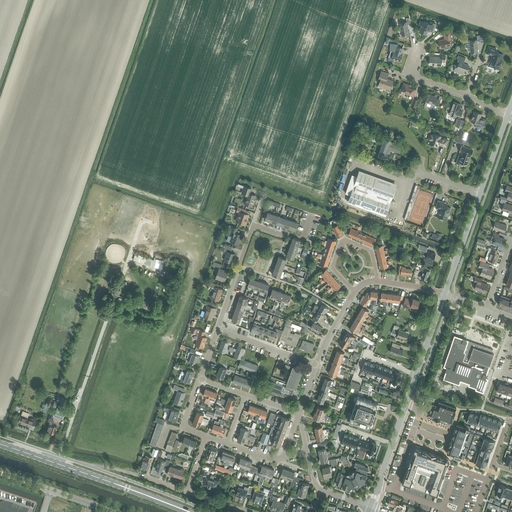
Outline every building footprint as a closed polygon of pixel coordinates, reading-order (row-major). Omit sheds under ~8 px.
[(399,28),(400,32),(401,32),(402,36),(409,35),(407,24),(411,23),(409,17),(406,18),(407,22),(399,23),(400,28),(399,28)] [(419,32),(426,34),(428,30),(433,32),(436,24),(430,22),(429,24),(420,20),(419,25),(421,26),(419,32)] [(439,41),(441,48),(451,46),(450,39),(453,39),(451,32),(444,33),(445,39),(439,41)] [(470,49),(471,53),(478,53),(477,42),(481,41),(481,43),(484,43),(484,36),(481,36),(481,35),(477,36),(477,39),(470,40),(470,44),(469,44),(469,49),(470,49)] [(389,57),(389,59),(388,59),(394,61),(394,60),(400,61),(402,54),(401,54),(403,49),(398,47),(398,45),(398,46),(398,45),(391,43),(390,50),(391,50),(389,57)] [(486,67),(495,70),(495,68),(499,70),(501,64),(500,64),(503,55),(499,53),(496,48),(489,46),(486,53),(492,56),(490,62),(488,63),(486,67)] [(429,65),(441,66),(441,62),(445,62),(446,56),(442,56),(442,58),(430,57),(429,65)] [(458,65),(457,68),(459,69),(458,72),(458,73),(462,74),(463,74),(465,71),(467,71),(469,66),(464,64),(466,58),(458,56),(457,59),(459,59),(457,65),(458,65)] [(380,81),(378,86),(385,88),(385,89),(390,91),(393,81),(387,79),(389,74),(381,72),(378,80),(380,81)] [(403,93),(414,97),(416,90),(409,87),(410,85),(404,83),(401,90),(404,91),(403,93)] [(433,107),(433,106),(437,108),(439,103),(441,96),(437,95),(436,97),(428,94),(424,105),(433,107)] [(462,111),(459,110),(461,105),(453,102),(451,108),(450,107),(448,107),(447,109),(446,110),(447,112),(448,113),(449,114),(457,117),(460,118),(462,111)] [(478,113),(475,112),(474,112),(471,122),(477,124),(476,127),(483,129),(485,122),(480,120),(482,114),(478,113)] [(456,127),(462,128),(464,121),(458,119),(456,127)] [(430,143),(436,146),(437,144),(446,146),(448,140),(440,137),(441,136),(433,134),(432,135),(431,135),(430,135),(429,136),(428,137),(429,138),(429,139),(429,140),(430,140),(431,140),(430,143)] [(394,143),(394,142),(384,139),(378,156),(389,160),(391,155),(390,154),(391,150),(399,153),(402,146),(394,143)] [(459,162),(467,165),(467,164),(468,164),(469,160),(470,155),(471,156),(473,150),(462,146),(460,152),(462,152),(459,159),(460,159),(459,162)] [(348,200),(386,214),(396,186),(359,172),(348,200)] [(244,204),(252,207),(256,195),(250,193),(252,189),(244,186),(242,193),(248,195),(244,204)] [(447,206),(444,204),(444,203),(438,201),(436,208),(441,210),(440,212),(439,212),(439,213),(438,217),(440,218),(440,219),(441,219),(441,220),(442,220),(443,220),(444,220),(444,219),(446,220),(447,215),(448,216),(451,208),(447,207),(447,206)] [(511,205),(504,203),(502,210),(509,213),(509,215),(511,216),(511,205)] [(240,224),(240,223),(245,225),(247,219),(248,219),(249,215),(245,213),(246,210),(238,207),(236,212),(239,213),(236,221),(238,222),(238,223),(240,224)] [(265,220),(271,222),(274,215),(268,213),(265,220)] [(271,222),(277,224),(280,217),(274,215),(271,222)] [(277,224),(283,226),(286,219),(280,217),(277,224)] [(334,231),(333,232),(333,233),(335,233),(337,237),(344,234),(339,224),(341,223),(338,218),(330,222),(334,231)] [(286,219),(283,226),(289,228),(292,221),(286,219)] [(289,228),(296,231),(298,223),(292,221),(289,228)] [(505,232),(507,226),(495,222),(493,228),(500,231),(499,234),(506,236),(507,233),(505,232)] [(230,229),(229,231),(232,232),(230,237),(228,237),(227,241),(231,242),(239,244),(242,236),(239,235),(240,234),(236,233),(238,228),(229,225),(227,228),(230,229)] [(348,235),(354,238),(357,231),(351,228),(352,226),(349,225),(346,231),(349,232),(348,235)] [(358,229),(357,231),(354,238),(360,241),(363,233),(359,232),(360,230),(361,227),(359,226),(358,229)] [(360,241),(366,243),(369,236),(363,233),(360,241)] [(493,233),(490,243),(502,247),(504,239),(502,238),(502,239),(498,238),(499,235),(493,233)] [(366,243),(372,246),(375,239),(369,236),(366,243)] [(291,244),(298,247),(300,241),(293,238),(291,244)] [(322,243),(326,245),(334,247),(336,241),(328,239),(327,241),(326,241),(325,242),(322,241),(322,243)] [(324,251),(332,253),(334,247),(326,245),(322,243),(322,241),(320,241),(319,243),(321,244),(321,245),(324,246),(326,247),(324,251)] [(224,260),(232,263),(235,254),(231,252),(232,247),(227,246),(228,245),(225,244),(225,245),(227,245),(225,251),(227,252),(224,260)] [(289,250),(296,253),(298,247),(291,244),(289,250)] [(419,245),(418,249),(422,250),(421,252),(427,254),(426,258),(433,260),(435,254),(426,251),(428,247),(419,245)] [(496,253),(497,250),(488,247),(487,250),(491,251),(488,260),(496,263),(499,254),(496,253)] [(287,256),(294,259),(296,253),(289,250),(287,256)] [(318,256),(322,257),(329,260),(332,253),(324,251),(323,255),(318,254),(318,256)] [(162,268),(164,262),(135,253),(134,259),(162,268)] [(277,263),(284,265),(286,259),(279,256),(277,263)] [(320,264),(327,266),(329,260),(322,257),(318,256),(317,258),(320,259),(321,259),(320,264)] [(482,268),(480,275),(491,279),(494,270),(488,268),(490,265),(481,262),(479,267),(482,268)] [(275,269),(282,271),(284,265),(277,263),(275,269)] [(402,267),(402,266),(399,265),(397,274),(404,275),(404,274),(411,275),(412,269),(406,268),(406,267),(402,267)] [(421,278),(427,280),(430,269),(424,267),(424,266),(422,265),(420,271),(423,272),(421,278)] [(215,279),(224,282),(228,272),(219,268),(215,279)] [(281,274),(282,271),(275,269),(272,275),(283,278),(284,275),(281,274)] [(321,275),(325,279),(330,274),(326,270),(321,275)] [(325,279),(328,283),(334,278),(330,274),(325,279)] [(471,275),(470,277),(475,279),(474,281),(474,282),(476,283),(474,289),(478,290),(478,292),(481,292),(482,292),(485,293),(488,285),(481,282),(482,279),(476,277),(473,276),(471,275)] [(248,286),(254,288),(257,281),(251,278),(248,286)] [(328,283),(332,287),(337,282),(334,278),(328,283)] [(210,298),(219,301),(223,290),(219,288),(220,285),(206,281),(205,284),(214,288),(210,298)] [(257,281),(254,288),(260,290),(263,283),(257,281)] [(337,282),(332,287),(336,291),(341,286),(337,282)] [(260,290),(266,292),(269,285),(263,283),(260,290)] [(270,297),(276,299),(279,291),(273,289),(270,297)] [(274,305),(277,306),(279,300),(282,301),(285,294),(279,291),(276,299),(274,305)] [(360,303),(366,306),(371,299),(370,299),(371,293),(367,293),(365,297),(363,296),(360,303)] [(280,307),(283,308),(285,302),(288,303),(291,296),(285,294),(282,301),(280,307)] [(246,305),(248,306),(249,303),(246,302),(248,299),(240,296),(238,302),(246,305)] [(498,305),(504,307),(507,298),(501,296),(498,305)] [(403,306),(410,309),(411,306),(417,308),(420,301),(411,298),(411,300),(406,298),(403,306)] [(203,317),(212,320),(213,315),(214,315),(216,308),(214,308),(215,305),(206,302),(205,305),(207,305),(205,312),(202,311),(201,315),(203,316),(203,317)] [(236,308),(243,311),(246,305),(238,302),(236,308)] [(316,305),(314,308),(318,310),(318,311),(324,314),(325,311),(327,312),(329,308),(322,304),(320,307),(316,305)] [(234,314),(241,317),(243,311),(236,308),(234,314)] [(313,320),(317,322),(318,320),(320,321),(324,314),(318,311),(318,310),(314,308),(311,312),(316,315),(314,317),(313,320)] [(359,313),(366,317),(371,320),(372,317),(370,316),(367,314),(369,311),(362,308),(359,313)] [(363,322),(364,319),(367,321),(367,320),(370,322),(371,320),(366,317),(359,313),(356,318),(363,322)] [(232,320),(239,323),(241,317),(234,314),(232,320)] [(353,324),(362,329),(365,330),(366,328),(363,327),(361,325),(363,322),(356,318),(353,324)] [(310,327),(319,332),(322,327),(316,324),(317,322),(313,320),(312,321),(313,323),(310,327)] [(251,331),(257,333),(260,326),(261,323),(255,321),(251,331)] [(356,333),(358,334),(360,330),(361,331),(363,333),(365,330),(362,329),(353,324),(350,329),(356,333)] [(397,336),(406,339),(409,332),(406,331),(406,332),(399,330),(400,327),(394,325),(393,330),(392,333),(397,335),(397,336)] [(263,335),(266,328),(260,326),(257,333),(263,335)] [(266,328),(263,335),(269,337),(272,330),(273,327),(270,326),(269,329),(266,328)] [(196,336),(195,336),(194,338),(197,340),(195,345),(203,348),(206,338),(204,336),(205,332),(192,327),(190,332),(196,334),(197,335),(196,336)] [(269,337),(275,340),(277,336),(280,337),(280,336),(282,331),(276,328),(275,331),(272,330),(269,337)] [(285,342),(293,345),(294,342),(297,343),(299,338),(289,335),(290,333),(286,331),(286,332),(282,331),(280,336),(287,339),(285,342)] [(349,341),(352,343),(355,338),(347,333),(344,338),(349,341)] [(446,372),(444,379),(459,384),(460,380),(470,383),(469,386),(469,385),(476,388),(476,390),(481,391),(483,392),(485,387),(488,379),(485,378),(487,375),(486,375),(489,366),(494,354),(493,353),(493,354),(492,353),(493,349),(481,345),(466,340),(463,339),(454,336),(452,344),(444,366),(444,367),(447,368),(446,372)] [(338,344),(345,348),(349,341),(344,338),(343,341),(341,340),(338,344)] [(219,346),(227,349),(228,346),(229,343),(222,340),(219,346)] [(301,348),(309,351),(310,349),(312,349),(314,344),(304,340),(301,348)] [(391,346),(389,352),(401,356),(403,351),(399,349),(401,345),(393,343),(391,346)] [(188,362),(197,365),(200,356),(194,354),(196,350),(186,346),(185,350),(189,351),(189,352),(191,353),(188,362)] [(219,346),(218,351),(225,354),(227,349),(219,346)] [(337,351),(335,357),(348,361),(349,359),(343,357),(344,353),(337,351)] [(356,364),(354,363),(353,367),(356,368),(359,359),(352,355),(351,358),(357,361),(356,364)] [(335,357),(333,362),(340,365),(341,361),(347,364),(348,361),(335,357)] [(238,366),(244,368),(247,361),(241,359),(238,366)] [(247,361),(244,368),(250,370),(252,363),(247,361)] [(371,363),(365,361),(362,371),(367,372),(371,363)] [(331,368),(344,373),(345,370),(339,368),(340,365),(333,362),(331,368)] [(250,370),(255,372),(258,365),(252,363),(250,370)] [(376,365),(371,363),(367,372),(373,374),(376,365),(376,364),(376,365)] [(270,381),(267,390),(267,391),(267,390),(274,393),(275,393),(282,396),(283,396),(290,399),(293,392),(294,389),(296,390),(297,386),(298,385),(303,371),(296,368),(292,367),(286,365),(285,368),(291,370),(287,382),(272,377),(270,381)] [(382,366),(376,365),(373,374),(378,376),(382,366)] [(382,367),(382,366),(378,376),(384,378),(387,369),(382,367)] [(217,376),(223,379),(227,369),(220,367),(217,376)] [(329,374),(336,376),(337,373),(343,375),(344,373),(331,368),(329,374)] [(182,376),(180,381),(186,383),(186,382),(190,383),(191,379),(192,377),(194,372),(187,369),(184,376),(182,376)] [(392,371),(387,369),(384,378),(389,380),(389,379),(392,372),(392,371)] [(395,374),(392,372),(389,379),(393,380),(392,382),(397,384),(399,381),(401,376),(400,376),(401,374),(396,372),(395,374)] [(233,382),(238,384),(241,377),(235,375),(233,382)] [(238,384),(244,386),(246,379),(241,377),(238,384)] [(323,384),(332,387),(334,381),(325,378),(323,384)] [(246,379),(244,386),(250,388),(252,381),(246,379)] [(496,392),(499,393),(502,394),(505,385),(499,383),(496,392)] [(508,386),(508,384),(506,383),(505,385),(502,394),(507,396),(507,395),(510,387),(508,386)] [(173,402),(181,405),(186,393),(183,392),(185,389),(177,386),(178,386),(174,385),(173,389),(178,391),(173,402)] [(375,390),(387,395),(388,389),(376,385),(375,390)] [(207,397),(204,403),(207,404),(211,391),(206,389),(203,396),(207,397)] [(329,396),(327,395),(328,392),(321,389),(319,395),(326,397),(328,398),(329,396)] [(207,404),(209,405),(211,399),(215,400),(217,393),(211,391),(207,404)] [(317,401),(324,403),(326,397),(319,395),(317,401)] [(57,401),(67,405),(69,400),(59,396),(57,401)] [(221,401),(234,406),(236,400),(229,397),(228,401),(222,399),(221,401)] [(358,397),(357,397),(356,401),(356,402),(354,407),(354,408),(353,410),(351,416),(350,420),(349,421),(350,421),(354,422),(356,423),(362,425),(363,425),(368,427),(369,427),(370,423),(371,423),(373,418),(373,417),(374,414),(374,413),(376,409),(376,408),(377,404),(377,403),(371,402),(371,401),(370,401),(365,399),(364,399),(358,397)] [(51,403),(52,400),(48,399),(42,414),(46,415),(49,406),(50,406),(51,403)] [(225,409),(232,412),(234,406),(221,401),(220,403),(226,405),(225,409)] [(437,407),(432,405),(428,416),(433,418),(432,419),(439,422),(439,420),(451,424),(455,413),(454,413),(456,409),(444,405),(438,403),(437,407)] [(169,409),(166,419),(176,422),(179,412),(173,410),(174,407),(166,404),(164,407),(169,409)] [(54,416),(63,419),(67,408),(59,405),(54,416)] [(248,412),(251,413),(254,414),(256,407),(250,405),(248,412)] [(323,413),(324,409),(317,406),(315,412),(322,415),(325,416),(328,417),(329,414),(326,413),(325,414),(323,413)] [(256,407),(254,414),(257,415),(256,418),(255,421),(257,422),(259,419),(259,416),(260,416),(259,416),(262,409),(256,407)] [(262,409),(259,416),(260,416),(263,417),(263,418),(261,423),(263,424),(268,411),(262,409)] [(274,425),(286,429),(290,419),(282,416),(283,413),(272,409),(267,422),(274,425)] [(19,423),(32,428),(35,419),(32,418),(31,419),(28,418),(29,414),(23,411),(19,423)] [(203,418),(204,415),(197,412),(195,418),(202,420),(205,421),(208,423),(209,420),(203,418)] [(320,421),(322,415),(315,412),(313,418),(320,421)] [(471,424),(475,414),(469,413),(468,416),(466,415),(464,420),(466,420),(466,422),(471,424)] [(480,416),(479,416),(475,414),(471,424),(477,426),(477,425),(476,425),(480,416)] [(481,427),(485,416),(480,414),(479,416),(480,416),(476,425),(477,425),(481,427)] [(487,429),(491,418),(485,416),(481,427),(487,429)] [(193,424),(200,426),(202,420),(195,418),(193,424)] [(492,431),(496,420),(491,418),(487,429),(492,431)] [(211,431),(217,433),(222,420),(220,419),(218,425),(214,424),(211,431)] [(217,433),(223,435),(226,428),(222,427),(224,421),(222,420),(217,433)] [(497,433),(501,421),(496,420),(492,431),(497,433)] [(50,433),(54,434),(57,427),(52,425),(53,423),(50,422),(47,431),(50,432),(50,433)] [(466,427),(457,424),(456,427),(456,428),(456,429),(455,429),(453,434),(454,435),(453,437),(453,436),(452,438),(450,441),(452,442),(451,444),(450,443),(449,446),(448,449),(449,449),(448,451),(448,450),(447,453),(453,456),(458,458),(458,457),(460,458),(461,456),(459,455),(458,454),(466,430),(468,431),(469,428),(467,427),(466,427)] [(270,435),(282,439),(286,429),(274,425),(273,427),(277,429),(276,431),(274,431),(273,433),(270,432),(269,435),(270,435)] [(248,434),(249,430),(242,428),(240,434),(255,439),(256,437),(251,436),(251,435),(248,434)] [(269,437),(266,436),(267,434),(264,433),(261,442),(267,444),(269,437)] [(238,440),(244,443),(246,439),(254,442),(255,439),(240,434),(238,440)] [(346,445),(350,435),(345,434),(343,438),(341,443),(346,445)] [(270,435),(269,437),(270,437),(268,444),(271,445),(272,443),(280,446),(282,439),(270,435)] [(350,435),(346,445),(348,446),(351,447),(355,437),(350,435)] [(182,444),(188,446),(191,439),(185,437),(182,444)] [(360,439),(355,437),(351,447),(356,448),(357,447),(360,448),(362,441),(359,440),(360,439)] [(492,446),(494,441),(484,437),(482,443),(492,446)] [(188,446),(194,448),(196,441),(191,439),(188,446)] [(365,442),(363,449),(368,451),(367,452),(370,453),(373,454),(374,451),(375,451),(375,449),(376,446),(376,444),(374,443),(371,442),(370,444),(369,444),(367,443),(365,442)] [(490,451),(492,446),(482,443),(481,448),(490,451)] [(206,459),(213,461),(218,449),(211,447),(206,459)] [(416,447),(415,447),(414,448),(413,452),(412,454),(412,455),(410,460),(410,461),(409,462),(409,463),(408,465),(408,466),(405,474),(405,475),(404,477),(404,478),(403,479),(403,480),(403,481),(402,482),(403,482),(402,483),(402,484),(404,485),(405,485),(407,486),(408,486),(410,487),(413,488),(414,488),(417,489),(418,489),(420,490),(421,491),(424,492),(425,492),(427,493),(429,494),(431,494),(433,495),(434,495),(436,496),(436,495),(436,494),(437,494),(437,493),(438,492),(438,491),(438,490),(439,489),(439,487),(439,486),(440,485),(440,484),(440,483),(441,482),(441,480),(442,479),(442,478),(443,477),(443,476),(444,474),(444,473),(444,472),(445,471),(445,470),(445,469),(446,468),(446,467),(447,466),(447,464),(448,462),(449,460),(449,459),(448,459),(443,457),(442,457),(437,455),(435,455),(428,452),(427,452),(422,450),(421,449),(416,447)] [(488,456),(490,451),(481,448),(479,453),(488,456),(489,456),(488,456)] [(356,456),(363,458),(365,452),(358,450),(356,456)] [(222,464),(225,465),(229,453),(223,451),(221,458),(224,459),(222,464)] [(487,461),(488,456),(479,453),(477,452),(475,457),(487,461)] [(237,460),(234,459),(235,456),(229,453),(225,465),(228,466),(229,461),(233,462),(232,464),(235,465),(237,460)] [(320,456),(321,462),(329,460),(328,457),(333,456),(332,453),(331,454),(320,456)] [(143,468),(147,470),(148,470),(152,458),(147,456),(146,458),(143,459),(140,467),(141,468),(142,469),(143,468)] [(487,462),(487,461),(475,457),(473,463),(485,467),(486,462),(487,462)] [(241,468),(240,471),(242,472),(246,460),(241,458),(239,461),(237,460),(235,465),(234,467),(237,468),(238,465),(242,466),(241,468)] [(155,469),(162,472),(164,465),(168,467),(170,461),(166,460),(166,461),(159,459),(155,469)] [(251,465),(252,462),(246,460),(242,472),(244,473),(246,469),(245,469),(245,468),(249,469),(248,472),(253,474),(254,472),(256,473),(258,468),(251,465)] [(342,486),(350,489),(351,487),(355,488),(355,487),(360,484),(361,485),(362,481),(364,482),(367,474),(366,474),(368,468),(365,466),(365,465),(357,462),(356,466),(357,467),(355,471),(349,474),(346,475),(342,474),(343,473),(339,472),(336,479),(337,480),(336,483),(342,486)] [(170,465),(167,474),(172,476),(172,475),(182,478),(185,470),(170,465)] [(261,478),(264,479),(268,467),(262,465),(262,466),(259,465),(258,468),(256,473),(256,474),(262,477),(261,478)] [(264,480),(267,481),(268,477),(271,478),(274,470),(268,467),(264,479),(264,480)] [(324,476),(327,476),(327,478),(332,477),(330,467),(323,469),(324,476)] [(283,479),(286,479),(289,471),(283,469),(281,476),(284,477),(283,479)] [(289,488),(293,489),(294,486),(297,477),(298,473),(295,472),(295,473),(289,471),(286,479),(289,480),(289,479),(292,480),(289,488)] [(213,479),(214,476),(211,475),(210,478),(206,477),(203,484),(215,489),(218,481),(213,479)] [(295,486),(307,490),(309,485),(302,482),(303,479),(297,477),(294,486),(295,486)] [(506,487),(500,485),(500,486),(499,486),(498,488),(499,489),(496,496),(502,498),(503,496),(502,496),(506,487)] [(236,495),(245,498),(247,493),(250,494),(252,487),(249,486),(248,490),(239,487),(236,495)] [(297,494),(305,496),(307,490),(295,486),(294,489),(298,490),(297,494)] [(502,496),(503,496),(507,497),(511,488),(506,487),(502,496)] [(252,500),(261,503),(264,495),(271,498),(274,491),(266,488),(265,491),(259,489),(259,491),(255,490),(252,500)] [(270,508),(282,511),(285,503),(277,501),(278,497),(273,496),(270,502),(272,503),(270,508)] [(393,511),(396,511),(399,511),(401,509),(398,508),(400,502),(390,499),(388,505),(394,507),(393,511)] [(291,511),(299,511),(302,505),(294,502),(291,511)]
